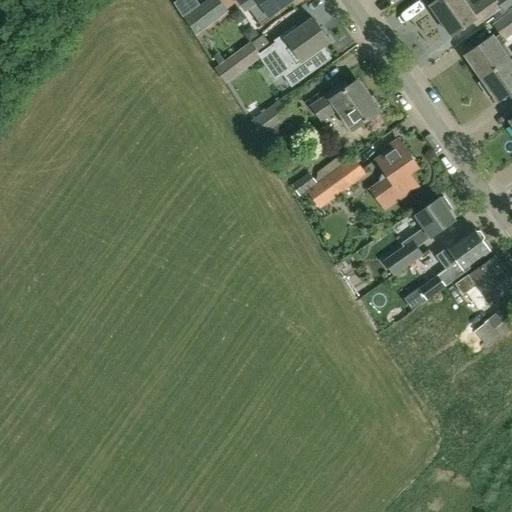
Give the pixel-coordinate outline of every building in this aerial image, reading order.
[(191,11),(183,0),(177,0),(174,3),(173,3),(182,17),(191,11)] [(194,34),(203,28),(204,30),(228,12),(219,0),(206,0),(191,12),(192,13),(184,20),(194,34)] [(272,11),(288,0),(239,0),(245,9),(255,2),(258,5),(251,10),(261,24),(274,15),(272,11)] [(475,24),(499,7),(493,0),(480,0),(472,6),(467,0),(436,0),(428,6),(450,36),(472,20),(475,24)] [(511,0),(493,0),(499,7),(502,12),(511,5),(511,0)] [(502,14),(504,17),(493,25),(499,34),(492,39),(491,37),(464,56),(480,78),(509,57),(511,54),(504,44),(507,41),(505,38),(511,32),(511,7),(503,13),(502,14)] [(301,60),(329,41),(313,18),(297,30),(294,26),(270,43),(278,55),(291,46),(301,60)] [(236,75),(261,57),(250,42),(225,60),(236,75)] [(509,57),(480,78),(497,101),(511,90),(511,54),(509,57)] [(353,129),(379,111),(358,81),(338,95),(335,91),(313,107),(321,119),(338,108),(353,129)] [(297,112),(286,95),(251,121),(270,147),(287,135),(281,125),(297,112)] [(410,173),(411,173),(418,168),(400,142),(375,160),(387,176),(369,189),(384,212),(420,187),(410,173)] [(316,178),(315,180),(308,171),(291,185),(300,196),(316,184),(317,185),(323,181),(322,179),(349,159),(344,152),(317,172),(316,178)] [(336,198),(367,175),(353,156),(349,159),(322,179),(323,181),(336,198)] [(444,196),(440,199),(440,198),(415,215),(424,228),(401,244),(404,247),(384,261),(394,275),(422,255),(414,244),(420,239),(423,243),(455,220),(449,212),(453,209),(444,196)] [(474,262),(487,252),(480,243),(482,239),(477,233),(473,234),(472,232),(446,251),(463,274),(453,281),(445,271),(417,292),(425,302),(475,265),(474,262)] [(489,303),(511,286),(511,281),(494,257),(455,284),(463,295),(477,285),(489,303)] [(487,348),(511,328),(511,303),(475,331),(487,348)]
